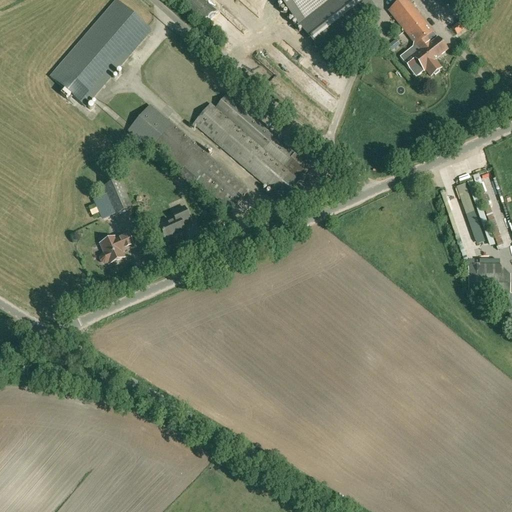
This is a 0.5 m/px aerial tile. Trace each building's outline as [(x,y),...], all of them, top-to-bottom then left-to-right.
[(278,0),(321,53),(375,10),(367,0),(278,0)] [(432,32),(407,0),(403,0),(388,12),(419,51),(412,57),(424,72),(425,71),(431,77),(441,69),(434,61),(447,51),(438,39),(431,44),(426,37),(432,32)] [(116,1),(50,78),(64,90),(60,94),(66,100),(70,95),(85,108),(151,31),(116,1)] [(390,54),(400,47),(395,40),(385,47),(390,54)] [(226,96),(215,109),(210,105),(194,124),(282,200),(307,172),(291,158),(294,155),(226,96)] [(230,211),(248,191),(149,106),(127,132),(150,151),(154,146),(230,211)] [(196,182),(182,171),(178,176),(192,188),(196,182)] [(465,184),(455,187),(474,245),(486,241),(488,247),(495,245),(496,248),(503,246),(479,174),(471,177),(472,180),(465,183),(465,184)] [(120,181),(102,189),(114,217),(132,209),(120,181)] [(171,214),(174,220),(159,226),(166,240),(185,232),(182,224),(190,221),(184,208),(171,214)] [(116,240),(115,238),(100,244),(105,254),(102,256),(101,257),(101,259),(101,261),(102,263),(104,264),(106,264),(108,264),(109,263),(109,265),(124,259),(121,251),(124,250),(125,251),(134,247),(128,235),(116,240)] [(466,261),(467,296),(493,295),(493,310),(511,309),(511,295),(508,295),(508,272),(500,272),(500,260),(466,261)]
